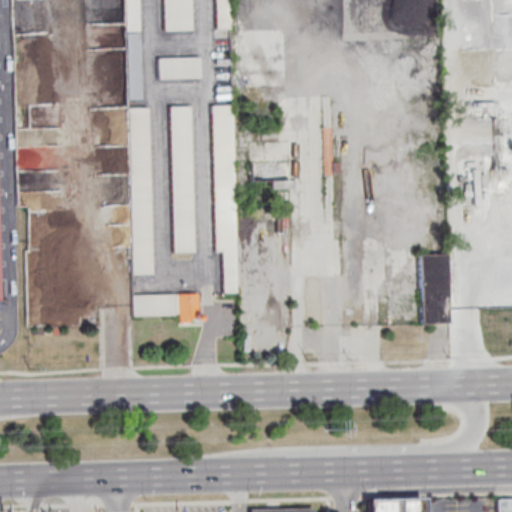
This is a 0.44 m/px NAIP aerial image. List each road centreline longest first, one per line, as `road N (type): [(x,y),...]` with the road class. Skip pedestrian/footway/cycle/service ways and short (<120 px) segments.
road 1 (trunk): [(511,383),(0,397)]
road 2 (trunk): [(196,474),(266,451),(458,447),(473,428),(473,384)]
road 3 (trunk): [(181,475),(451,468)]
road 4 (trunk): [(0,479),(181,475)]
